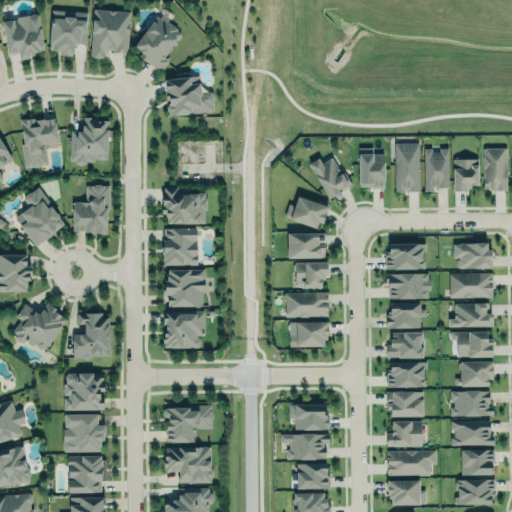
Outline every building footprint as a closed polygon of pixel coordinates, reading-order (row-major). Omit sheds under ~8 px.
[(93,8),(130,12),(127,53),(114,52),(114,50),(108,49),(108,51),(105,51),(105,58),(90,56),(93,8)] [(52,10),(88,13),(85,45),(73,44),(72,56),(59,54),(59,51),(48,50),(52,10)] [(1,22),(6,56),(17,55),(18,61),(28,59),(28,56),(33,56),(32,53),(44,51),(39,14),(17,17),(17,20),(1,22)] [(181,32),(156,14),(133,46),(140,51),(137,55),(160,72),(168,60),(164,57),(181,32)] [(164,79),(166,100),(168,100),(168,102),(167,102),(168,105),(166,107),(167,111),(169,112),(169,114),(177,114),(177,115),(214,111),(213,102),(213,99),(213,96),(212,93),(211,91),(201,92),(198,75),(164,79)] [(24,167),(46,165),(45,147),(57,146),(54,117),(19,120),(24,167)] [(84,117),(96,118),(96,120),(108,121),(106,159),(94,158),(93,161),(85,161),(85,163),(83,164),(81,164),(78,164),(75,163),(75,161),(70,160),(72,130),(82,131),(82,125),(84,125),(84,117)] [(0,165),(11,159),(0,141),(0,179),(2,178),(0,175),(0,165)] [(394,191),(393,142),(418,142),(419,191),(406,191),(406,190),(404,190),(404,191),(394,191)] [(423,148),(423,191),(432,191),(432,185),(435,185),(435,188),(448,188),(448,148),(440,148),(439,144),(431,144),(431,148),(423,148)] [(383,187),(383,153),(372,153),(371,147),(357,148),(358,187),(383,187)] [(482,188),(488,188),(488,190),(506,189),(506,147),(482,148),(482,188)] [(339,191),(351,184),(343,171),(341,173),(332,156),(321,163),(318,158),(308,164),(328,199),(333,196),(335,199),(342,196),(339,191)] [(477,158),(451,159),(452,191),(468,190),(468,185),(478,185),(477,158)] [(85,184),(92,184),(94,183),(100,183),(101,184),(109,184),(109,210),(106,210),(106,234),(90,234),(90,231),(71,230),(70,205),(73,201),(85,201),(85,184)] [(36,246),(53,234),(52,233),(53,232),(55,230),(64,224),(59,217),(60,216),(38,186),(31,192),(29,192),(26,194),(24,197),(23,198),(29,207),(14,217),(36,246)] [(163,186),(178,186),(178,192),(203,192),(205,198),(206,198),(206,210),(205,210),(205,223),(173,223),(173,222),(167,222),(167,219),(166,219),(166,213),(161,213),(161,198),(163,198),(163,186)] [(297,196),(289,219),(315,229),(317,222),(321,223),(327,206),(326,206),(327,203),(315,198),(314,202),(297,196)] [(163,228),(196,228),(197,264),(164,265),(164,260),(163,259),(163,228)] [(323,232),(286,233),(286,257),(324,257),(323,232)] [(452,244),(452,257),(458,257),(458,259),(456,260),(456,266),(459,268),(491,268),(491,250),(487,250),(487,242),(459,242),(459,244),(452,244)] [(385,268),(384,251),(388,251),(388,243),(424,243),(424,251),(421,251),(421,257),(423,257),(423,267),(385,268)] [(0,254),(26,254),(26,265),(32,265),(32,276),(30,277),(30,283),(28,283),(26,293),(0,292),(0,254)] [(294,262),(326,262),(326,276),(323,276),(323,280),(320,280),(320,288),(300,288),(300,281),(294,281),(294,271),(293,269),(293,264),(294,263),(294,262)] [(167,306),(202,306),(202,291),(205,291),(205,275),(203,269),(168,269),(168,274),(167,274),(167,277),(167,281),(164,281),(164,285),(162,285),(162,295),(167,295),(167,306)] [(448,272),(491,271),(492,297),(449,297),(448,272)] [(387,273),(387,288),(388,289),(388,299),(428,299),(427,291),(429,291),(429,279),(428,279),(428,273),(387,273)] [(327,291),(327,317),(284,317),(284,300),(282,299),(282,295),(285,291),(327,291)] [(25,302),(39,313),(47,303),(50,306),(50,305),(58,310),(58,312),(67,319),(47,347),(46,346),(44,349),(34,343),(32,345),(26,341),(24,342),(21,341),(18,340),(11,330),(19,320),(14,316),(25,302)] [(384,328),(419,327),(419,316),(422,316),(422,302),(389,302),(389,312),(384,312),(384,328)] [(490,302),(452,303),(453,318),(447,318),(448,326),(490,326),(490,302)] [(163,310),(204,310),(204,335),(198,335),(198,337),(200,339),(199,345),(198,347),(171,348),(171,346),(165,346),(165,342),(163,342),(163,338),(165,338),(165,334),(167,334),(167,321),(163,321),(163,310)] [(71,357),(72,333),(84,333),(84,323),(77,323),(77,322),(76,313),(101,312),(101,317),(108,316),(109,355),(91,356),(90,357),(88,359),(85,359),(82,358),(81,357),(71,357)] [(294,322),(295,347),(323,346),(323,340),(326,340),(326,336),(327,336),(327,321),(294,322)] [(391,331),(421,331),(421,357),(386,356),(386,343),(389,344),(389,338),(391,338),(391,331)] [(450,331),(486,332),(486,339),(491,339),(491,343),(492,345),(491,346),(490,351),(491,355),(492,355),(492,357),(467,358),(467,357),(456,357),(456,340),(450,340),(450,331)] [(490,386),(491,361),(459,360),(458,385),(490,386)] [(386,386),(385,368),(389,368),(389,361),(425,361),(425,369),(422,369),(422,375),(424,376),(424,385),(386,386)] [(68,373),(66,374),(65,376),(65,379),(65,382),(63,382),(64,409),(70,409),(70,411),(96,410),(97,408),(103,408),(103,395),(99,395),(99,391),(103,391),(103,383),(101,383),(101,373),(68,373)] [(490,415),(490,390),(450,391),(450,415),(490,415)] [(387,416),(422,416),(422,391),(386,391),(387,416)] [(0,401),(10,399),(14,410),(20,409),(25,422),(19,425),(22,434),(0,440),(0,401)] [(328,429),(328,415),(325,416),(325,411),(323,411),(323,404),(288,404),(288,417),(294,417),(294,430),(328,429)] [(164,442),(195,441),(194,428),(211,428),(210,405),(164,406),(164,442)] [(63,413),(96,413),(96,424),(104,424),(104,434),(102,436),(102,440),(100,440),(99,446),(99,448),(99,451),(63,452),(63,448),(62,446),(61,444),(62,441),(62,428),(63,428),(63,413)] [(448,419),(489,419),(489,435),(493,435),(493,444),(450,444),(450,438),(453,438),(453,430),(448,430),(448,419)] [(385,446),(420,446),(421,420),(391,420),(391,432),(386,432),(385,446)] [(286,459),(327,458),(326,433),(279,434),(279,443),(286,443),(286,459)] [(0,486),(29,481),(29,477),(30,474),(30,471),(27,467),(23,445),(0,448),(0,486)] [(211,482),(211,478),(212,478),(213,474),(213,472),(212,470),(211,467),(210,446),(170,446),(170,447),(165,447),(166,451),(164,451),(165,459),(163,459),(163,468),(165,468),(164,470),(172,470),(172,472),(179,472),(179,482),(211,482)] [(460,475),(493,474),(492,449),(459,449),(460,475)] [(385,450),(386,474),(429,474),(429,464),(434,464),(434,450),(385,450)] [(68,455),(100,455),(101,458),(105,459),(105,479),(101,479),(101,492),(68,492),(68,455)] [(296,464),(325,463),(325,474),(329,474),(329,487),(296,488),(296,464)] [(418,479),(387,480),(387,504),(424,504),(424,490),(418,490),(418,479)] [(454,480),(493,479),(493,497),(490,497),(490,505),(453,505),(453,497),(457,497),(457,490),(454,490),(454,480)] [(178,487),(209,487),(209,491),(211,492),(212,495),(213,499),(211,503),(208,503),(208,511),(167,511),(165,511),(165,499),(178,499),(178,487)] [(0,511),(0,494),(29,492),(32,494),(32,501),(30,504),(30,508),(34,507),(34,511),(0,511)] [(292,511),(292,493),(322,493),(322,498),(327,498),(327,503),(329,503),(329,511),(292,511)] [(69,511),(69,495),(106,495),(106,511),(69,511)]
